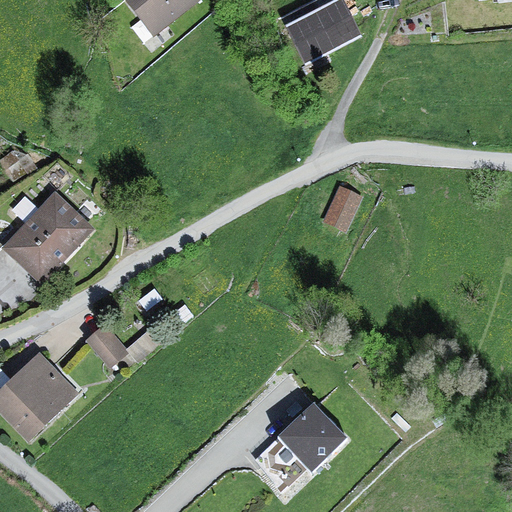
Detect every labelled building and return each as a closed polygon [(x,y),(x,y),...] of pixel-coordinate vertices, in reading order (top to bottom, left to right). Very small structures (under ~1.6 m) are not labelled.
[(119,0),(148,36),(194,0),(119,0)] [(342,9),(289,31),(302,62),(355,39),(342,9)] [(361,199),(341,190),(326,221),(347,231),(361,199)] [(47,195),(0,244),(0,253),(34,286),(86,231),(47,195)] [(154,291),(139,303),(145,312),(161,301),(154,291)] [(103,332),(88,346),(107,367),(122,354),(103,332)] [(0,422),(22,445),(70,398),(26,355),(0,381),(0,422)] [(313,414),(283,441),(309,471),(340,443),(313,414)]
